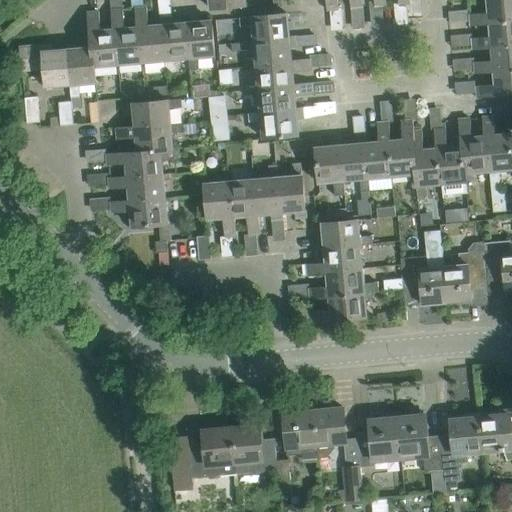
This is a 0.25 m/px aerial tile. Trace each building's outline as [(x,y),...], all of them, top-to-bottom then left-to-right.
[(245,0),(209,0),(210,8),(246,5),(245,0)] [(337,9),(336,0),(325,0),(327,10),(336,9),(337,9)] [(470,14),(471,26),(489,24),(511,22),(511,0),(487,0),(488,13),(470,14)] [(147,7),(135,8),(137,27),(138,27),(141,62),(164,60),(165,60),(162,24),(160,25),(148,26),(147,7)] [(122,9),(111,10),(113,29),(114,29),(117,64),(141,62),(138,27),(137,27),(124,28),(122,9)] [(99,11),(87,12),(91,47),(93,66),(117,64),(114,29),(113,29),(100,30),(99,11)] [(252,24),(254,41),(289,37),(287,13),(239,18),(240,26),(252,24)] [(172,23),(172,17),(160,19),(160,25),(162,24),(165,60),(164,60),(165,71),(175,71),(174,59),(189,58),(186,22),(172,23)] [(186,22),(189,58),(190,70),(199,69),(198,57),(215,55),(212,20),(186,22)] [(511,22),(489,24),(491,36),(472,38),(473,50),(492,48),(511,46),(511,22)] [(254,49),(256,64),(292,60),(290,48),(297,47),(296,37),(289,37),(254,41),(242,42),(242,50),(254,49)] [(77,48),(77,42),(65,43),(65,49),(68,49),(71,85),(70,85),(71,97),(79,96),(78,84),(95,83),(93,66),(91,47),(77,48)] [(53,50),(53,44),(20,47),(22,69),(44,68),(45,87),(70,85),(71,85),(68,49),(65,49),(53,50)] [(511,46),(492,48),(493,60),(474,62),(475,74),(494,72),(511,70),(511,46)] [(256,64),(258,88),(294,84),(293,72),(311,70),(310,58),(292,60),(256,64)] [(511,70),(494,72),(495,84),(476,86),(477,98),(511,94),(511,70)] [(313,94),(312,82),(294,84),(258,88),(260,111),(296,108),(295,95),(313,94)] [(167,86),(152,87),(153,96),(168,95),(167,86)] [(230,94),(212,95),(214,138),(232,137),(230,94)] [(38,96),(25,97),(27,123),(40,122),(38,96)] [(135,102),(134,102),(127,103),(128,114),(134,114),(135,126),(135,128),(171,124),(170,108),(183,107),(182,98),(135,102)] [(73,125),(71,101),(59,102),(61,126),(73,125)] [(260,111),(247,113),(248,122),(261,121),(262,138),(298,135),(297,119),(303,119),(302,107),(296,108),(260,111)] [(511,145),(511,133),(495,134),(494,116),(482,117),(487,171),(488,183),(501,181),(500,170),(511,168),(511,145)] [(464,173),(465,173),(487,171),(484,136),(472,137),(470,118),(459,119),(462,146),(464,173)] [(391,140),(394,175),(415,173),(413,139),(414,138),(414,131),(413,119),(401,121),(403,139),(391,140)] [(379,141),(366,143),(369,178),(394,175),(391,140),(389,122),(377,123),(379,141)] [(183,123),(171,124),(135,128),(135,126),(116,127),(117,139),(136,137),(137,152),(161,150),(175,148),(174,133),(184,132),(183,123)] [(447,147),(446,129),(434,130),(436,148),(438,148),(441,184),(465,182),(465,173),(464,173),(462,146),(447,147)] [(413,139),(415,173),(418,200),(428,199),(426,185),(439,184),(436,148),(424,149),(422,131),(414,131),(414,138),(413,139)] [(355,143),(341,145),(345,180),(369,178),(366,143),(365,136),(354,137),(355,143)] [(346,193),(345,180),(341,145),(341,139),(330,140),(331,146),(315,147),(319,183),(335,181),(336,194),(346,193)] [(164,174),(161,150),(137,152),(126,153),(126,152),(107,153),(108,165),(126,163),(127,176),(128,177),(164,174)] [(301,162),(293,163),(295,176),(278,177),(281,213),(283,213),(295,212),(295,218),(307,217),(306,210),(305,210),(301,162)] [(278,177),(277,165),(270,165),(271,178),(253,180),(257,215),(259,215),(271,214),(271,220),(283,219),(283,213),(281,213),(278,177)] [(166,198),(164,174),(128,177),(127,176),(109,177),(110,189),(129,187),(130,199),(130,201),(166,198)] [(257,215),(253,180),(230,182),(234,217),(235,217),(247,216),(249,234),(260,233),(259,215),(257,215)] [(234,217),(230,182),(205,184),(208,219),(223,218),(225,236),(236,235),(235,217),(234,217)] [(168,224),(166,198),(130,201),(130,199),(111,201),(112,213),(131,211),(132,227),(159,224),(160,241),(167,240),(172,240),(170,223),(168,224)] [(395,215),(394,206),(377,208),(378,217),(395,215)] [(326,210),(327,218),(346,216),(346,208),(326,210)] [(467,218),(466,210),(454,211),(455,219),(467,218)] [(358,220),(342,221),(322,223),(324,247),(361,244),(361,245),(373,244),(372,235),(359,236),(358,220)] [(199,260),(211,259),(209,235),(197,236),(199,260)] [(154,241),(155,254),(168,253),(167,240),(160,241),(154,241)] [(510,240),(483,243),(487,285),(488,285),(487,276),(497,275),(497,271),(504,270),(505,289),(511,288),(511,251),(511,252),(510,240)] [(444,267),(447,302),(472,300),(470,281),(487,280),(483,243),(483,241),(473,242),(468,248),(468,252),(458,253),(459,265),(444,267)] [(326,262),(307,264),(308,276),(327,274),(327,271),(363,268),(361,245),(324,247),(326,262)] [(447,302),(444,267),(442,250),(427,252),(427,256),(401,259),(404,292),(405,292),(404,288),(421,286),(423,305),(447,302)] [(364,283),(363,268),(327,271),(327,274),(328,286),(309,288),(311,300),(329,298),(328,295),(378,290),(378,281),(364,283)] [(378,291),(378,290),(328,295),(329,298),(330,310),(312,312),(313,323),(332,321),(332,320),(367,317),(365,292),(378,291)] [(314,410),(318,457),(327,457),(338,442),(346,441),(343,407),(314,410)] [(481,417),(484,450),(485,459),(506,457),(507,461),(511,458),(511,408),(498,409),(499,415),(481,417)] [(318,457),(314,410),(284,413),(288,455),(302,454),(302,459),(318,457)] [(420,414),(397,416),(401,459),(425,456),(426,472),(445,470),(442,436),(427,438),(425,428),(421,429),(420,414)] [(376,433),(357,434),(358,444),(361,467),(375,466),(375,461),(401,459),(397,416),(374,419),(376,433)] [(485,459),(484,450),(481,417),(450,419),(452,435),(442,436),(445,470),(446,481),(457,480),(458,480),(457,463),(468,461),(485,459)] [(260,425),(231,428),(235,473),(278,469),(277,460),(275,438),(261,439),(260,425)] [(235,473),(231,428),(202,431),(204,445),(188,446),(187,437),(171,438),(170,438),(169,438),(174,491),(192,489),(191,478),(235,473)] [(361,467),(358,444),(346,446),(348,465),(342,466),(344,489),(338,490),(339,502),(364,499),(361,467)] [(288,459),(277,460),(278,469),(280,496),(291,495),(288,459)] [(457,480),(446,481),(447,492),(458,491),(457,480)] [(391,511),(391,498),(375,499),(375,511),(391,511)]
